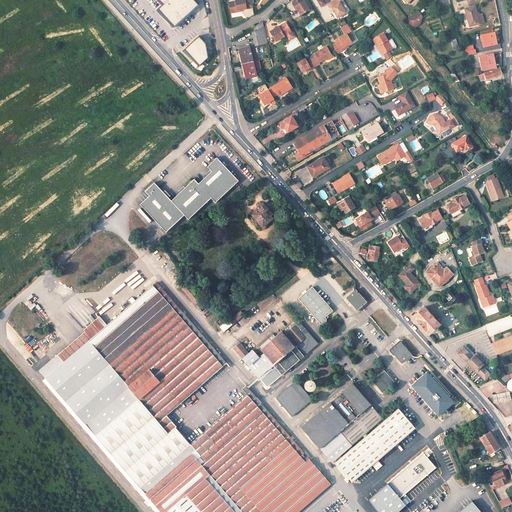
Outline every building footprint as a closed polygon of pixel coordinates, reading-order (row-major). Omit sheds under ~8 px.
[(16,0),(32,17),(53,0),(16,0)] [(155,0),(160,5),(156,9),(171,27),(190,11),(196,6),(191,0),(155,0)] [(237,8),(253,5),(252,0),(235,0),(236,0),(230,1),(231,10),(237,9),(237,8)] [(311,9),(306,0),(298,0),(294,3),(296,6),(299,4),(304,13),(311,9)] [(328,0),(327,1),(330,6),(332,5),(333,7),(338,15),(346,10),(339,0),(328,0)] [(248,17),(254,15),(252,8),(246,10),(248,17)] [(475,8),(465,10),(469,28),(480,25),(475,8)] [(418,11),(405,19),(412,29),(419,24),(422,17),(418,11)] [(278,23),(270,28),(274,34),(271,36),(275,42),(288,34),(289,36),(294,33),(286,20),(279,25),(278,23)] [(267,43),(262,21),(250,28),(252,34),(250,34),(253,46),(254,45),(267,43)] [(342,36),(336,39),(337,40),(333,42),(330,44),(335,53),(339,51),(342,49),(341,48),(349,44),(345,39),(343,35),(346,34),(348,33),(343,26),(338,29),(342,36)] [(378,51),(381,55),(383,60),(390,56),(387,51),(390,49),(380,33),(371,39),(374,45),(378,51)] [(495,33),(482,36),(485,47),(497,44),(495,33)] [(196,37),(183,49),(197,65),(205,60),(203,45),(196,37)] [(289,50),(299,46),(296,40),(286,45),(289,50)] [(463,47),(466,56),(475,53),(473,44),(463,47)] [(330,53),(325,45),(312,53),(313,55),(314,57),(310,59),(314,65),(318,63),(316,61),(323,57),(330,53)] [(237,48),(241,63),(251,61),(255,60),(254,55),(250,56),(247,46),(237,48)] [(493,54),(480,57),(483,71),(496,68),(495,63),(493,54)] [(304,56),(296,60),(302,70),(310,66),(310,67),(314,65),(310,59),(309,57),(308,55),(305,57),(304,56)] [(241,63),(244,78),(255,76),(253,68),(257,67),(255,60),(251,61),(241,63)] [(480,75),(482,81),(502,74),(502,73),(501,68),(480,75)] [(386,73),(376,76),(379,85),(380,85),(382,91),(390,89),(386,73)] [(290,87),(284,78),(267,88),(267,89),(271,96),(275,93),(281,90),(282,91),(290,87)] [(257,96),(263,106),(274,100),(267,89),(257,96)] [(405,91),(397,95),(401,102),(393,107),(397,115),(413,105),(405,91)] [(434,100),(440,107),(445,103),(439,96),(434,100)] [(357,122),(352,112),(346,116),(351,125),(357,122)] [(297,126),(291,115),(279,122),(282,127),(283,126),(287,132),(297,126)] [(435,136),(451,127),(447,121),(442,124),(439,119),(430,115),(425,118),(423,125),(427,127),(428,125),(431,126),(434,132),(433,132),(435,136)] [(336,122),(342,133),(347,131),(342,120),(336,122)] [(331,121),(322,126),(327,135),(336,130),(331,121)] [(381,132),(376,122),(360,131),(363,136),(364,135),(367,140),(381,132)] [(322,126),(303,137),(309,150),(330,139),(327,135),(322,126)] [(494,133),(499,140),(505,136),(499,130),(497,128),(494,131),(495,133),(494,133)] [(407,142),(415,138),(412,133),(404,137),(407,142)] [(449,144),(453,152),(461,148),(462,150),(469,146),(464,136),(449,144)] [(303,137),(293,143),(302,158),(306,155),(305,153),(309,150),(303,137)] [(362,144),(355,147),(358,154),(365,150),(362,144)] [(405,163),(410,160),(405,151),(400,154),(394,145),(377,155),(378,156),(374,158),(378,166),(391,159),(392,162),(401,156),(405,163)] [(353,147),(349,149),(353,156),(357,154),(353,147)] [(217,160),(206,170),(209,174),(198,185),(193,180),(174,198),(171,202),(187,219),(210,198),(215,203),(238,181),(217,160)] [(358,169),(364,166),(361,160),(355,163),(358,169)] [(323,161),(308,170),(314,181),(317,180),(329,171),(323,161)] [(424,184),(427,189),(439,183),(434,174),(425,179),(427,182),(424,184)] [(353,185),(348,176),(331,185),(336,194),(353,185)] [(495,195),(499,202),(506,198),(503,193),(504,192),(497,180),(488,185),(490,188),(489,189),(494,196),(495,195)] [(253,191),(267,183),(265,181),(264,182),(252,189),(253,191)] [(140,207),(165,233),(184,216),(171,202),(154,184),(145,193),(150,198),(140,207)] [(384,206),(386,210),(399,203),(395,195),(384,201),(386,205),(384,206)] [(462,206),(468,203),(464,196),(458,199),(457,197),(451,200),(452,202),(445,205),(449,212),(457,208),(458,210),(463,208),(462,206)] [(345,198),(334,204),(338,212),(341,210),(343,214),(352,209),(345,198)] [(275,217),(263,203),(258,207),(260,209),(253,215),(264,228),(268,225),(267,223),(275,217)] [(358,217),(362,224),(369,220),(369,219),(378,213),(373,206),(365,211),(365,213),(358,217)] [(229,213),(237,216),(239,209),(230,207),(229,213)] [(439,219),(435,210),(429,213),(428,212),(422,215),(423,217),(417,220),(421,228),(429,224),(430,226),(434,223),(434,222),(439,219)] [(372,218),(375,224),(384,220),(381,214),(372,218)] [(443,221),(438,224),(442,231),(447,228),(443,221)] [(321,242),(316,236),(313,240),(316,244),(314,245),(316,247),(321,242)] [(398,237),(388,243),(394,253),(404,247),(401,242),(398,237)] [(410,247),(405,239),(401,242),(404,247),(406,250),(410,247)] [(469,265),(479,261),(477,255),(482,253),(480,248),(481,247),(478,239),(470,242),(471,246),(469,247),(471,251),(469,251),(470,256),(467,257),(469,265)] [(377,248),(368,247),(367,254),(370,254),(369,260),(375,260),(376,257),(377,257),(378,252),(376,251),(377,248)] [(424,273),(436,287),(441,283),(442,284),(448,280),(446,278),(451,275),(444,267),(441,270),(436,264),(432,267),(431,266),(428,268),(429,269),(424,273)] [(404,287),(409,293),(419,284),(408,273),(411,269),(408,266),(397,276),(406,285),(404,287)] [(281,272),(279,269),(269,276),(271,279),(281,272)] [(471,280),(481,308),(492,304),(490,296),(486,297),(479,277),(471,280)] [(203,312),(208,308),(186,282),(181,287),(203,312)] [(294,511),(330,480),(246,384),(239,390),(245,398),(188,445),(165,416),(222,367),(226,362),(156,283),(47,379),(164,511),(294,511)] [(332,309),(312,287),(299,298),(321,323),(328,316),(326,314),(332,309)] [(365,302),(354,290),(346,297),(357,310),(365,302)] [(229,336),(259,309),(255,305),(245,314),(241,310),(232,318),(230,315),(227,318),(229,320),(221,327),(229,336)] [(427,334),(438,325),(422,307),(411,317),(427,334)] [(225,320),(221,316),(216,321),(220,325),(225,320)] [(267,386),(318,342),(300,321),(284,334),(281,331),(261,348),(265,352),(260,357),(254,350),(250,353),(240,342),(234,347),(267,386)] [(495,355),(511,348),(511,340),(510,337),(490,344),(495,355)] [(390,348),(402,361),(411,354),(399,340),(390,348)] [(483,381),(490,374),(489,372),(488,374),(480,366),(482,365),(474,356),(472,358),(463,349),(457,354),(474,371),(475,372),(483,381)] [(373,380),(387,396),(398,387),(384,370),(373,380)] [(456,403),(429,371),(413,385),(439,417),(456,403)] [(312,397),(297,380),(277,397),(292,414),(312,397)] [(352,382),(302,425),(332,461),(383,418),(352,382)] [(510,400),(509,392),(491,395),(492,402),(510,400)] [(353,480),(417,427),(401,408),(337,461),(353,480)] [(481,438),(490,454),(500,449),(490,432),(481,438)] [(497,487),(507,483),(502,470),(493,474),(492,473),(486,476),(487,478),(492,476),(497,487)] [(511,505),(511,504),(509,498),(499,503),(502,509),(511,505)]
